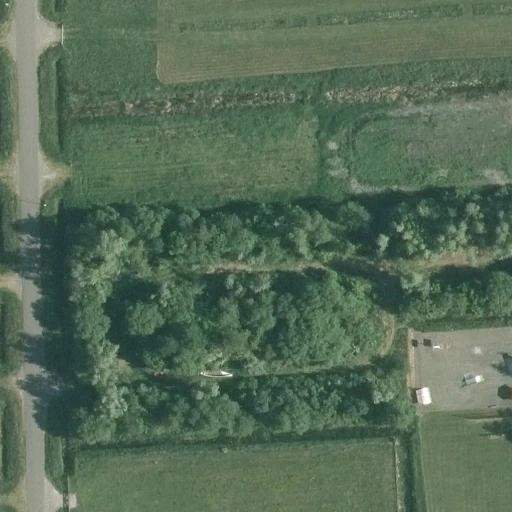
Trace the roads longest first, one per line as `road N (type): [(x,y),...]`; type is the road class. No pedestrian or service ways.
road 1 (unclassified): [(31,511),(24,0)]
road 2 (track): [(511,261),(146,276),(123,285),(116,299),(116,388)]
road 3 (track): [(29,391),(356,384),(388,357),(391,268)]
